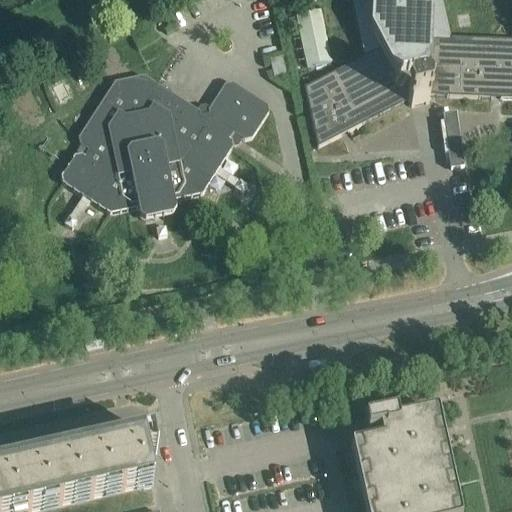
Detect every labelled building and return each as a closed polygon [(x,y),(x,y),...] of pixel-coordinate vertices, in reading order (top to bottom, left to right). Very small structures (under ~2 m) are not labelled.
[(428,99),(491,101),(511,102),(511,42),(449,40),(440,0),(349,0),(363,59),(303,91),(317,151),(407,103),(410,109),(428,105),(428,99)] [(331,64),(319,13),(295,19),(306,69),(331,64)] [(285,57),(269,61),(273,80),(289,77),(285,57)] [(73,159),(60,180),(62,187),(82,200),(81,201),(81,205),(85,207),(88,206),(89,205),(109,218),(137,212),(137,213),(139,221),(144,225),(172,219),(175,214),(174,205),(173,204),(201,198),(214,178),(216,179),(219,179),(221,175),(221,172),(219,171),(232,151),(232,150),(231,144),(229,143),(233,137),(244,143),(251,142),(268,116),(266,109),(231,86),(224,87),(209,111),(204,108),(199,109),(196,113),(143,78),(114,84),(78,141),(79,148),(85,152),(81,158),(81,157),(73,159)] [(448,177),(459,225),(475,221),(463,173),(448,177)] [(239,184),(234,191),(242,196),(247,189),(239,184)] [(71,232),(76,225),(69,220),(64,227),(71,232)] [(166,239),(165,230),(156,232),(158,241),(166,239)] [(458,511),(436,414),(396,423),(395,418),(364,425),(368,445),(350,449),(364,511),(458,511)] [(0,511),(40,511),(152,488),(145,458),(156,455),(152,437),(141,440),(143,446),(0,477),(0,511)]
